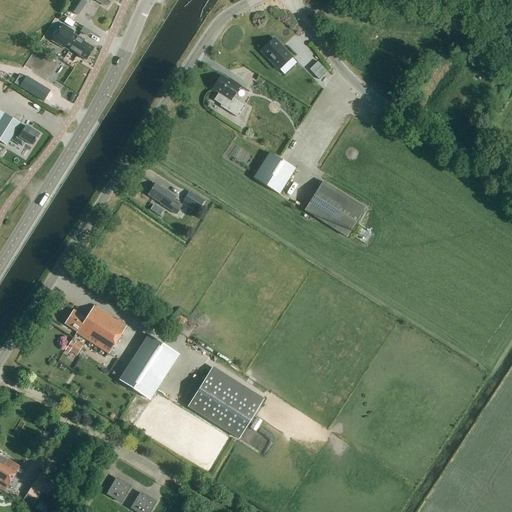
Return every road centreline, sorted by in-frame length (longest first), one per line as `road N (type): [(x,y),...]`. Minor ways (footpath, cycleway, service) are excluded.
road 1 (unclassified): [(0,360),(215,23),(254,0)]
road 2 (primary): [(0,265),(100,101),(148,0)]
road 3 (unclassified): [(511,186),(353,82),(290,0)]
road 4 (track): [(295,11),(511,9)]
